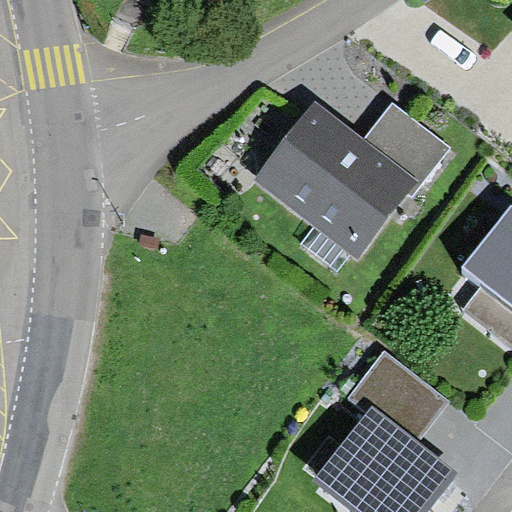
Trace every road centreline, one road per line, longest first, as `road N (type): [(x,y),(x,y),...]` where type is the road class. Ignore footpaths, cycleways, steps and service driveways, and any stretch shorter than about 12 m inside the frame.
road 1 (residential): [(362,0),(61,166)]
road 2 (tertiary): [(61,166),(48,341)]
road 3 (tertiary): [(48,341),(20,511)]
road 4 (tertiary): [(40,0),(59,62),(61,166)]
